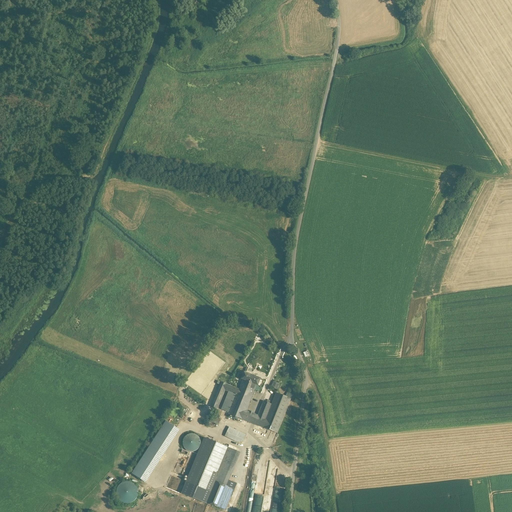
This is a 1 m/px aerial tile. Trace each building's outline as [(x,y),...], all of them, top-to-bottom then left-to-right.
[(261,379),(244,372),(241,379),(243,380),(239,389),(248,393),(247,395),(252,397),(256,385),(258,386),(261,379)] [(239,389),(221,382),(220,385),(211,408),(216,410),(225,390),(229,391),(237,395),(239,389)] [(248,393),(239,389),(237,395),(230,413),(229,415),(239,419),(242,410),(246,411),(252,397),(247,395),(248,393)] [(237,395),(229,391),(222,410),(230,413),(237,395)] [(291,399),(276,393),(272,405),(270,409),(265,421),(263,428),(277,433),(291,399)] [(270,409),(262,406),(258,416),(257,418),(265,421),(270,409)] [(246,411),(242,410),(239,419),(255,425),(257,418),(258,416),(246,411)] [(220,420),(209,416),(207,420),(218,425),(220,420)] [(265,421),(257,418),(255,425),(263,428),(265,421)] [(166,421),(132,474),(146,483),(180,430),(166,421)] [(246,436),(229,427),(226,432),(243,440),(246,436)] [(242,444),(243,440),(226,432),(225,436),(242,444)] [(200,446),(201,443),(200,440),(198,437),(195,435),(192,434),(188,435),(185,437),(184,440),(183,443),(184,447),(186,449),(189,451),(192,452),(195,451),(198,449),(200,446)] [(207,504),(207,503),(216,481),(214,481),(228,448),(205,438),(182,494),(207,504)] [(214,481),(216,481),(227,486),(241,453),(228,448),(214,481)] [(261,465),(256,501),(264,502),(265,492),(270,493),(271,491),(274,491),(275,486),(273,486),(274,482),(275,482),(276,468),(269,467),(269,466),(261,465)] [(207,503),(220,508),(227,486),(216,481),(207,503)] [(120,500),(123,503),(127,503),(131,503),(135,500),(137,497),(138,493),(137,488),(135,485),(132,483),(127,482),(123,483),(120,485),(117,488),(116,493),(117,497),(120,500)] [(235,489),(227,486),(220,508),(225,510),(226,510),(235,489)]
